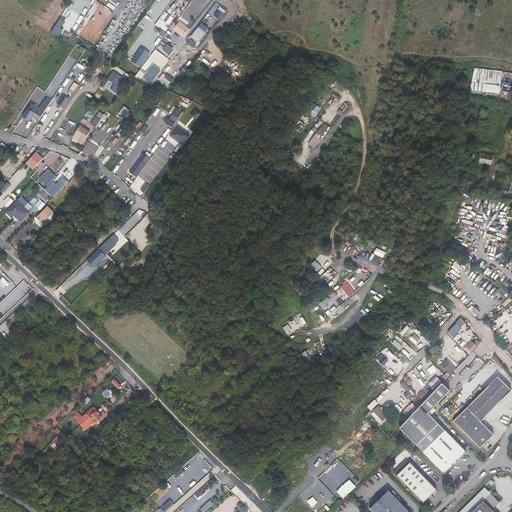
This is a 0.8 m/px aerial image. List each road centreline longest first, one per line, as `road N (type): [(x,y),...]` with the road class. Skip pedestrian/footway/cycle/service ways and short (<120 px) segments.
road 1 (unclassified): [(266,511),(0,247)]
road 2 (track): [(246,19),(336,80),(359,110),(362,172),(330,239),(344,258)]
road 3 (residential): [(138,203),(93,163),(0,136)]
